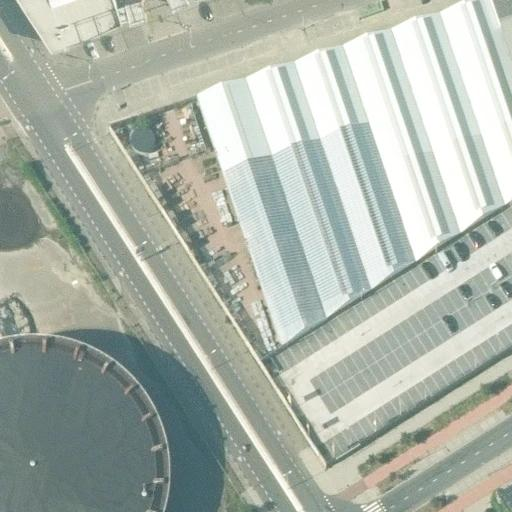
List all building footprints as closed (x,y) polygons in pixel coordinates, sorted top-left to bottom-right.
[(22,0),(51,44),(64,40),(65,41),(122,15),(121,15),(128,12),(129,17),(146,13),(142,0),(116,0),(117,0),(116,0),(22,0)] [(511,0),(500,0),(196,103),(281,354),(258,368),(325,471),(511,352),(511,0)] [(0,188),(21,223),(40,212),(5,152),(0,154),(0,188)] [(0,511),(163,511),(165,502),(165,492),(164,481),(163,471),(161,461),(158,451),(154,441),(149,432),(144,423),(138,414),(131,406),(124,399),(116,392),(108,386),(100,380),(91,375),(81,371),(71,368),(62,365),(51,364),(41,363),(31,362),(20,363),(10,364),(0,366),(0,511)] [(511,511),(511,495),(494,507),(497,511),(511,511)]
